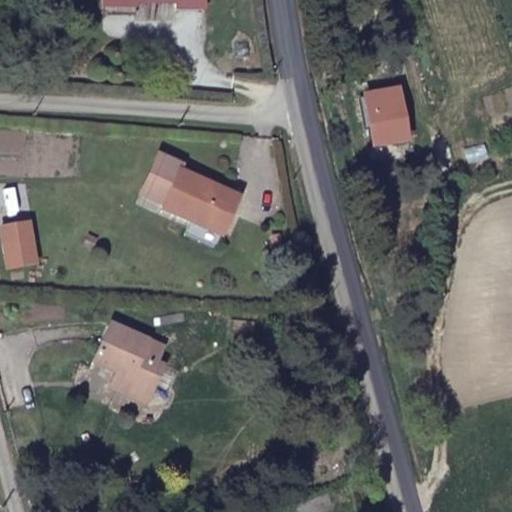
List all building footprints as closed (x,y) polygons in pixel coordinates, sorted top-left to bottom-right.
[(98,67),(129,65),(130,54),(165,51),(161,16),(125,19),(95,22),(98,67)] [(383,109),(358,116),(372,159),(396,154),(383,109)] [(162,163),(137,154),(119,196),(141,206),(138,211),(169,222),(163,237),(191,248),(198,232),(201,234),(217,194),(159,170),(162,163)] [(14,232),(0,234),(0,273),(19,271),(14,232)] [(139,389),(150,361),(139,355),(145,340),(94,320),(82,349),(113,362),(107,376),(139,389)]
